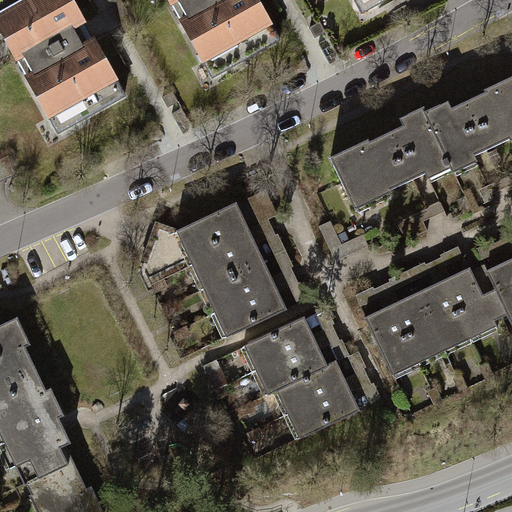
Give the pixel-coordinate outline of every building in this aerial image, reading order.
[(73,0),(37,0),(0,19),(0,22),(49,120),(117,86),(73,0)] [(257,0),(173,0),(208,66),(274,31),(257,0)] [(511,150),(511,81),(336,164),(363,221),(511,150)] [(238,207),(183,233),(231,335),(286,309),(238,207)] [(511,252),(371,317),(402,384),(511,333),(511,252)] [(309,320),(258,344),(302,436),(353,412),(309,320)] [(107,511),(22,323),(0,332),(0,411),(45,511),(107,511)]
